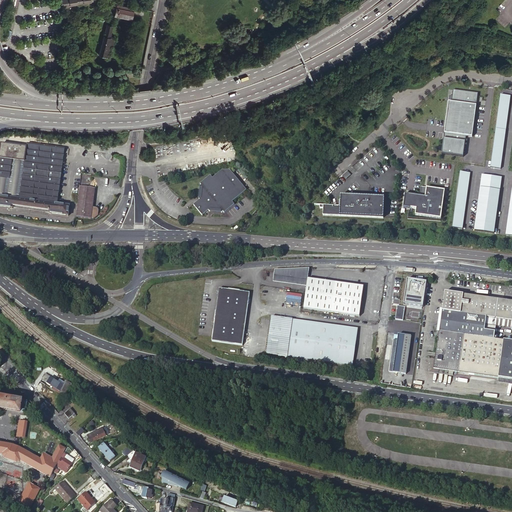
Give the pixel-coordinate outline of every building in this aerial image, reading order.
[(134,7),(117,4),(114,15),(131,18),(134,7)] [(99,55),(101,55),(103,56),(110,57),(115,37),(110,36),(113,26),(106,24),(99,55)] [(477,93),(449,90),(442,153),(462,155),(465,135),(472,136),(477,93)] [(511,96),(501,95),(491,168),(501,169),(511,96)] [(27,147),(20,146),(2,143),(0,155),(0,178),(9,179),(12,161),(25,162),(20,199),(0,196),(0,207),(13,209),(13,207),(50,212),(50,214),(69,217),(70,206),(57,204),(65,149),(43,146),(28,144),(27,144),(27,147)] [(9,179),(0,178),(0,196),(20,199),(25,162),(12,161),(9,179)] [(199,200),(192,205),(201,216),(207,210),(208,211),(221,213),(222,212),(223,213),(234,205),(231,202),(246,190),(229,170),(221,170),(212,178),(209,175),(199,183),(200,185),(199,186),(198,199),(199,200)] [(347,171),(342,175),(346,179),(350,175),(347,171)] [(463,229),(471,173),(460,171),(452,228),(463,229)] [(502,177),(482,174),(474,231),(494,233),(502,177)] [(91,188),(80,187),(76,217),(91,219),(92,211),(95,189),(91,188)] [(444,190),(425,188),(424,197),(403,194),(402,208),(414,209),(414,215),(440,219),(444,190)] [(323,209),(323,215),(383,218),(384,198),(368,197),(357,197),(341,196),(341,206),(323,205),(320,205),(314,205),(320,205),(320,208),(321,208),(323,209)] [(363,287),(308,279),(304,308),(359,316),(363,287)] [(420,284),(401,281),(396,313),(415,316),(420,284)] [(226,291),(218,297),(212,342),(243,345),(249,294),(226,291)] [(511,301),(445,292),(442,311),(486,317),(486,324),(496,326),(511,328),(511,330),(511,329),(511,301)] [(486,317),(442,311),(439,332),(494,339),(495,332),(485,330),(486,324),(486,317)] [(288,357),(293,320),(272,317),(267,354),(288,357)] [(358,329),(293,320),(288,357),(353,366),(358,329)] [(398,334),(411,336),(412,332),(394,329),(389,372),(393,372),(398,334)] [(511,342),(494,339),(439,332),(435,360),(434,369),(453,372),(498,378),(511,380),(511,342)] [(406,374),(411,336),(398,334),(393,372),(406,374)] [(434,369),(435,360),(431,359),(429,373),(453,376),(453,372),(434,369)] [(72,383),(70,382),(69,383),(66,381),(65,382),(60,379),(58,382),(55,379),(44,373),(41,379),(50,385),(49,387),(61,394),(61,392),(67,395),(72,384),(71,384),(72,383)] [(0,408),(25,413),(27,401),(0,395),(0,408)] [(70,409),(65,414),(69,419),(75,414),(70,409)] [(27,423),(19,421),(17,436),(25,438),(27,423)] [(81,428),(76,433),(79,436),(84,431),(81,428)] [(106,435),(102,428),(87,435),(91,443),(106,435)] [(66,449),(59,445),(52,458),(44,453),(41,459),(19,447),(12,445),(0,442),(0,454),(3,455),(5,458),(16,462),(20,461),(20,460),(50,477),(53,472),(57,474),(58,471),(55,469),(56,467),(64,453),(66,449)] [(109,451),(113,447),(111,444),(107,448),(104,444),(99,449),(104,455),(109,451)] [(123,453),(126,457),(127,456),(131,453),(127,449),(123,453)] [(68,456),(74,460),(76,461),(80,457),(74,450),(72,452),(68,456)] [(109,451),(104,455),(110,461),(115,457),(109,451)] [(137,453),(134,451),(133,451),(131,453),(127,456),(130,459),(127,461),(132,463),(134,464),(132,468),(138,471),(138,470),(139,468),(141,469),(144,463),(145,464),(145,462),(146,462),(148,459),(145,457),(143,456),(137,453)] [(64,453),(56,467),(57,467),(62,459),(64,460),(64,459),(67,455),(64,453)] [(147,453),(145,457),(148,459),(151,461),(153,461),(155,457),(147,453)] [(67,455),(64,459),(71,463),(74,460),(68,456),(67,455)] [(71,463),(64,459),(64,460),(62,459),(57,467),(66,473),(71,463)] [(175,477),(164,471),(161,477),(163,478),(162,483),(173,485),(175,477)] [(189,483),(175,477),(173,485),(183,488),(186,489),(189,483)] [(19,507),(29,483),(27,482),(17,506),(19,507)] [(68,503),(76,496),(63,482),(55,489),(68,503)] [(34,486),(29,483),(19,507),(27,511),(29,511),(39,489),(37,488),(34,486)] [(149,489),(144,488),(142,498),(147,499),(147,498),(151,499),(151,498),(152,498),(153,496),(151,495),(152,491),(149,490),(149,489)] [(90,496),(86,493),(78,500),(87,510),(96,503),(93,500),(96,497),(93,494),(90,496)] [(176,495),(169,493),(168,497),(172,498),(171,501),(161,500),(159,511),(166,511),(166,510),(170,511),(169,511),(172,511),(173,506),(174,506),(176,495)] [(227,498),(225,497),(223,502),(236,508),(238,503),(227,499),(227,498)] [(117,506),(112,501),(108,504),(108,503),(100,511),(101,511),(116,511),(113,509),(117,506)] [(202,511),(204,507),(190,503),(187,511),(202,511)]
